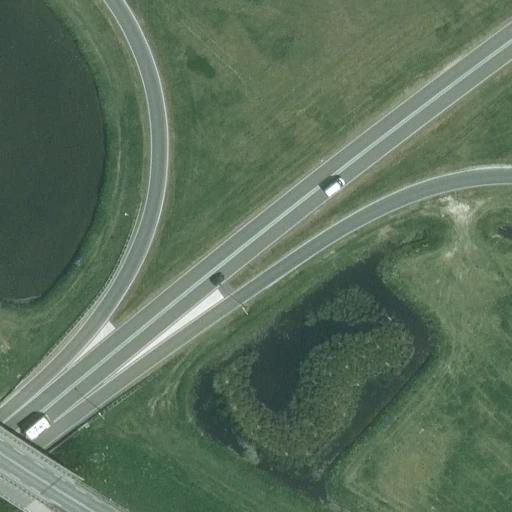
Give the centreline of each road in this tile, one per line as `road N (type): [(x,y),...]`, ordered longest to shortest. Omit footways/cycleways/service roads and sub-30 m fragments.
road 1 (trunk): [(14,434),(511,42)]
road 2 (trunk): [(14,434),(56,430),(321,241),(394,202),(449,182),(511,178)]
road 3 (trunk): [(112,0),(140,48),(160,128),(146,232),(98,318),(0,413)]
